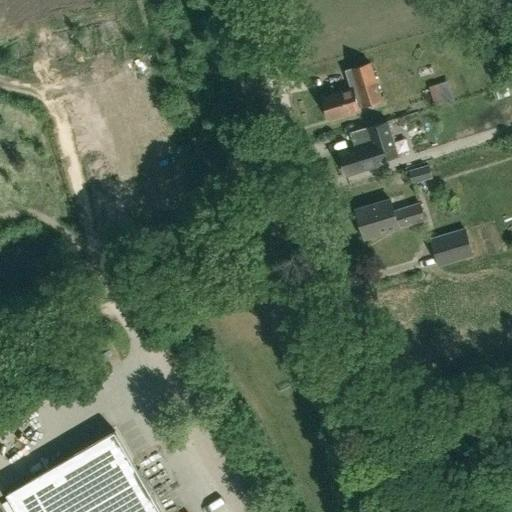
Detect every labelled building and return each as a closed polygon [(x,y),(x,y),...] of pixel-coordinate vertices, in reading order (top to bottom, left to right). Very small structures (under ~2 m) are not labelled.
[(329,119),(360,109),(359,106),(382,99),(371,63),(347,70),(352,88),(322,97),(329,119)] [(346,175),(376,165),(375,162),(398,155),(388,121),(351,132),(355,148),(340,152),(346,175)] [(413,183),(433,177),(429,164),(409,170),(413,183)] [(393,210),(389,198),(357,208),(366,237),(424,219),(418,202),(393,210)] [(439,264),(474,253),(466,227),(431,238),(439,264)] [(128,453),(115,432),(8,494),(18,511),(165,511),(130,451),(128,453)]
